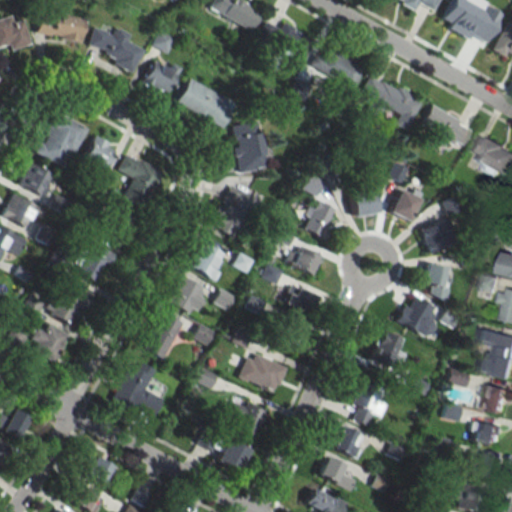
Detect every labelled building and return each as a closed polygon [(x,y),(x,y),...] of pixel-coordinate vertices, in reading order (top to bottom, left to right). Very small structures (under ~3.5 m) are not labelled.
[(209,0),(206,10),(249,28),(257,8),(239,0),(209,0)] [(396,0),(416,10),(421,0),(396,0)] [(482,38),(488,24),(444,4),(435,23),(468,37),(470,32),(482,38)] [(80,19),(67,18),(68,9),(46,6),(45,15),(36,14),(33,34),(77,40),(80,19)] [(0,17),(0,45),(6,44),(7,49),(27,43),(21,19),(11,22),(9,15),(0,17)] [(279,22),(276,28),(263,21),(253,41),(298,63),(310,37),(279,22)] [(490,48),(511,58),(511,29),(501,24),(490,48)] [(130,68),(139,48),(124,42),(128,34),(113,27),(109,34),(92,26),(82,47),(130,68)] [(162,53),(172,38),(156,29),(147,44),(162,53)] [(361,66),(316,46),(307,67),(351,87),(361,66)] [(418,98),(365,75),(356,95),(397,112),(392,123),(405,129),(418,98)] [(172,102),(219,127),(232,102),(185,77),(172,102)] [(458,149),(470,124),(428,105),(416,129),(458,149)] [(62,155),(70,158),(84,125),(51,110),(32,153),(58,165),(62,155)] [(255,130),(247,132),(246,122),(226,125),(235,172),(261,167),(255,130)] [(505,177),(511,162),(511,149),(478,132),(466,157),(505,177)] [(79,158),(100,170),(113,147),(92,135),(79,158)] [(139,209),(158,171),(122,153),(113,170),(128,178),(118,198),(139,209)] [(398,182),(405,165),(392,159),(385,176),(398,182)] [(14,182),(36,195),(48,175),(27,162),(14,182)] [(205,225),(229,236),(249,197),(225,186),(205,225)] [(384,211),(404,221),(416,197),(396,187),(384,211)] [(348,212),(372,212),(372,190),(348,190),(348,212)] [(37,207),(9,193),(0,209),(0,216),(26,229),(37,207)] [(318,237),(332,208),(312,198),(298,227),(318,237)] [(416,229),(425,252),(447,243),(438,220),(416,229)] [(0,250),(12,255),(20,237),(0,228),(0,250)] [(71,270),(94,283),(110,253),(87,240),(71,270)] [(184,266),(208,277),(219,252),(196,240),(184,266)] [(318,255),(290,242),(281,262),(309,275),(318,255)] [(511,275),(511,252),(505,251),(501,273),(511,275)] [(248,260),(236,252),(231,259),(243,267),(248,260)] [(256,276),(273,284),(279,269),(262,262),(256,276)] [(428,284),(426,294),(444,298),(446,287),(438,285),(442,266),(423,263),(419,283),(428,284)] [(494,291),(497,276),(480,273),(477,288),(494,291)] [(164,301),(189,314),(203,288),(177,275),(164,301)] [(87,292),(58,279),(43,313),(73,326),(87,292)] [(312,295),(287,285),(281,302),(306,312),(312,295)] [(511,321),(511,287),(502,286),(496,318),(511,321)] [(261,302),(249,294),(244,302),(257,310),(261,302)] [(393,320),(423,336),(436,310),(407,295),(393,320)] [(159,359),(177,321),(156,311),(138,348),(159,359)] [(271,335),(290,346),(303,324),(283,313),(271,335)] [(187,336),(201,345),(209,331),(195,322),(187,336)] [(65,333),(46,324),(41,332),(32,328),(28,338),(34,341),(29,351),(51,362),(65,333)] [(22,330),(8,326),(4,340),(18,344),(22,330)] [(511,373),(511,333),(479,328),(477,341),(495,344),(492,361),(478,359),(476,372),(511,377),(511,373)] [(394,349),(399,338),(381,330),(370,353),(395,365),(401,353),(394,349)] [(282,366),(244,350),(233,377),(271,392),(282,366)] [(108,399),(149,417),(158,397),(141,390),(150,369),(136,362),(133,368),(123,364),(108,399)] [(191,381),(206,388),(212,374),(197,367),(191,381)] [(443,382),(461,386),(465,372),(447,368),(443,382)] [(427,383),(411,376),(405,390),(420,397),(427,383)] [(508,389),(488,384),(482,408),(503,413),(508,389)] [(348,405),(354,408),(349,418),(363,424),(367,415),(375,418),(383,401),(355,389),(348,405)] [(224,414),(235,418),(230,428),(249,436),(261,410),(231,397),(224,414)] [(458,405),(442,402),(438,417),(454,421),(458,405)] [(3,417),(0,415),(0,430),(13,438),(25,416),(9,408),(3,417)] [(502,426),(472,418),(466,437),(496,446),(502,426)] [(328,448),(350,456),(359,434),(336,425),(328,448)] [(211,460),(232,471),(244,449),(223,437),(211,460)] [(486,456),(465,454),(463,474),(484,476),(486,456)] [(109,466),(91,456),(81,473),(99,483),(109,466)] [(337,474),(341,464),(322,456),(313,474),(346,490),(350,480),(337,474)] [(470,511),(473,511),(482,490),(455,481),(446,504),(470,511)] [(91,511),(99,500),(76,484),(66,500),(83,511),(91,511)] [(319,511),(335,511),(340,503),(310,487),(302,503),(319,511)]
